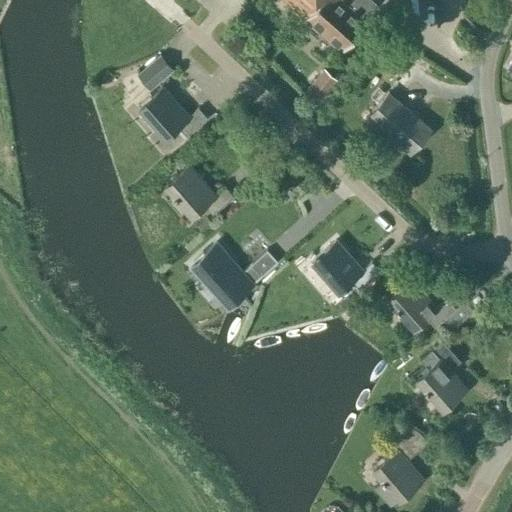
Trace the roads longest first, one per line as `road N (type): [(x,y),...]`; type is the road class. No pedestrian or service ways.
road 1 (residential): [(508,252),(443,252),(409,236),(207,44)]
road 2 (residential): [(508,252),(488,119),(492,43),(511,2)]
